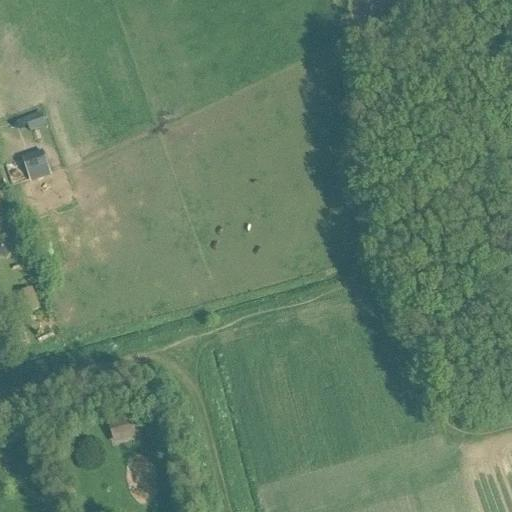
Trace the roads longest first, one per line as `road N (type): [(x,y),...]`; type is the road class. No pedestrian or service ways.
road 1 (track): [(164,364),(127,363),(0,399)]
road 2 (track): [(226,511),(196,398),(164,364)]
